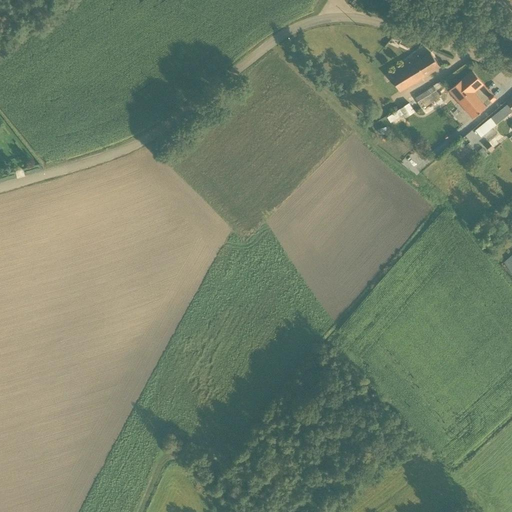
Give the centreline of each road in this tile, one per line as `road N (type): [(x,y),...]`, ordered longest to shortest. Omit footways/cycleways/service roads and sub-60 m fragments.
road 1 (unclassified): [(0,188),(133,145),(272,43),(327,17),(359,17),(511,72)]
road 2 (track): [(454,220),(272,43)]
road 3 (track): [(223,511),(185,460),(174,458),(161,467),(144,511)]
